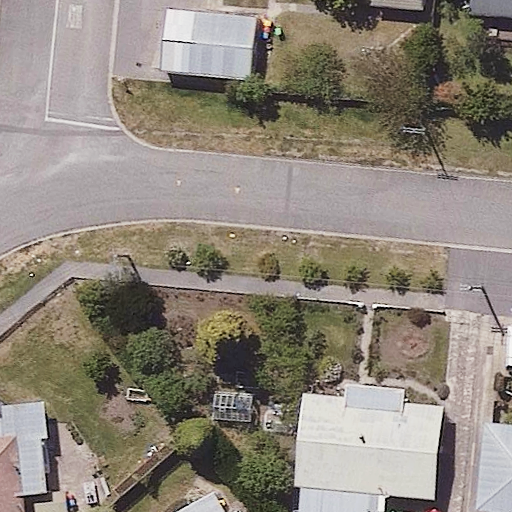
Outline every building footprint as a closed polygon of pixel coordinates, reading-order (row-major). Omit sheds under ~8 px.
[(271,7),(184,0),(174,0),(170,60),(266,68),(271,7)] [(446,489),(454,398),(412,394),(413,379),(350,374),(349,389),(310,386),(298,511),(373,511),(374,500),(396,502),(398,485),(446,489)] [(59,485),(54,391),(15,393),(16,407),(0,407),(0,511),(35,511),(34,486),(59,485)] [(511,505),(511,414),(497,413),(488,503),(511,505)] [(255,511),(232,474),(169,511),(255,511)]
